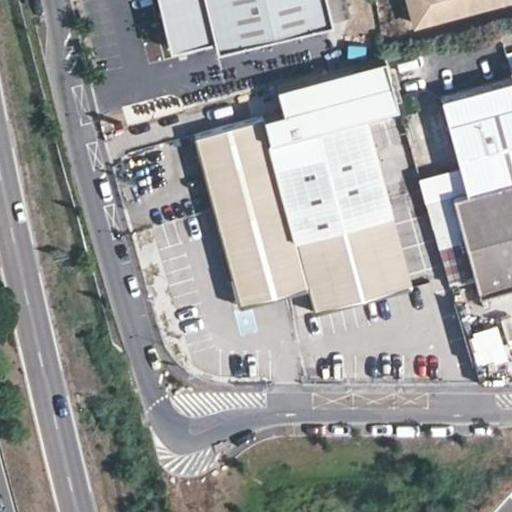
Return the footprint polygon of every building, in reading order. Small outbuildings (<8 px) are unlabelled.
[(151,0),(160,51),(203,45),(205,55),(322,34),(315,0),(151,0)] [(407,0),(414,21),(440,14),(436,0),(407,0)] [(436,0),(440,14),(450,11),(447,0),(436,0)] [(447,0),(450,11),(476,4),(474,0),(447,0)] [(380,57),(275,85),(281,110),(192,133),(236,304),(304,288),(310,309),(404,284),(363,122),(397,113),(380,57)] [(459,163),(465,190),(511,177),(511,80),(445,100),(459,163)] [(459,163),(415,174),(423,201),(452,193),(465,190),(459,163)] [(452,193),(479,291),(511,281),(511,177),(465,190),(452,193)]
